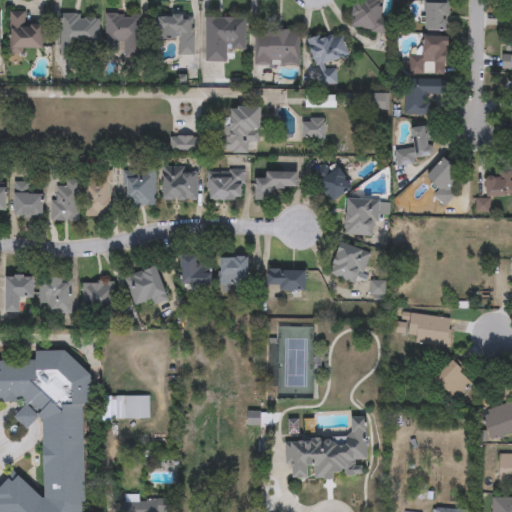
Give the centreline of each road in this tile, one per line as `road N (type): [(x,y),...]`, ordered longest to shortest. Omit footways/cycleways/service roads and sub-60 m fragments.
road 1 (residential): [(0,247),(97,245),(199,225),(302,234)]
road 2 (residential): [(472,122),(480,0)]
